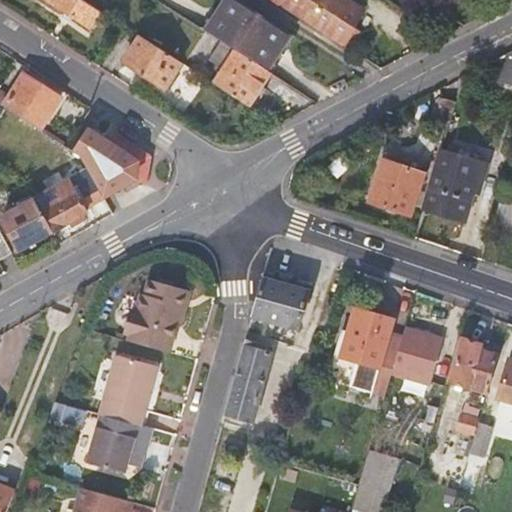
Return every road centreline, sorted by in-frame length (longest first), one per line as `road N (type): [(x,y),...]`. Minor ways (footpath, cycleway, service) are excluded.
road 1 (secondary): [(511,25),(292,144),(226,192)]
road 2 (residential): [(226,192),(238,292),(175,511)]
road 3 (residential): [(226,192),(298,227),(511,298)]
road 4 (residential): [(0,25),(169,134),(226,192)]
road 5 (secondary): [(226,192),(0,310)]
road 6 (unknown): [(400,85),(263,0)]
